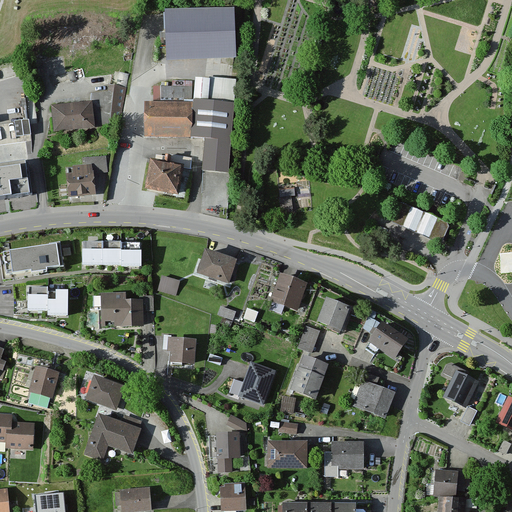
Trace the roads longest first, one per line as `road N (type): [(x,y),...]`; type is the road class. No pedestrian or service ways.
road 1 (tertiary): [(425,316),(338,271),(210,228),(118,218),(0,228)]
road 2 (residential): [(0,327),(93,349),(151,382),(189,443),(203,511)]
road 3 (residential): [(425,316),(451,272),(485,280),(511,313)]
